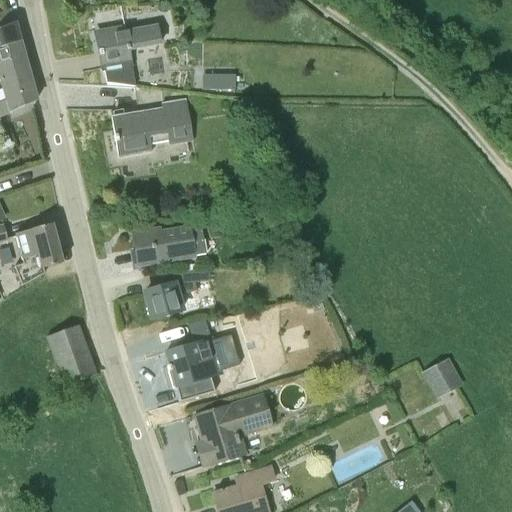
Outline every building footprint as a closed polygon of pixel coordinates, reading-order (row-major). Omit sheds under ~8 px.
[(92,14),(95,29),(121,25),(118,9),(92,14)] [(0,65),(23,58),(19,41),(18,41),(15,29),(13,24),(13,25),(9,10),(0,12),(0,65)] [(106,84),(134,87),(131,65),(132,65),(130,52),(161,46),(157,26),(96,38),(96,36),(95,36),(99,57),(100,56),(106,84)] [(31,79),(29,79),(23,58),(0,65),(0,116),(37,100),(31,79)] [(218,76),(218,91),(235,91),(235,76),(218,76)] [(112,119),(112,118),(110,118),(114,136),(113,136),(114,142),(115,142),(118,158),(119,158),(118,157),(151,151),(149,137),(167,134),(169,146),(193,142),(186,102),(162,106),(160,91),(134,87),(139,114),(112,119)] [(247,113),(246,100),(233,101),(234,114),(247,113)] [(42,269),(62,264),(51,225),(14,235),(20,257),(21,261),(23,266),(15,269),(21,287),(44,274),(42,269)] [(131,234),(137,267),(196,257),(195,256),(206,254),(203,241),(193,242),(190,227),(161,232),(161,229),(131,234)] [(293,269),(296,279),(306,275),(302,265),(293,269)] [(168,274),(170,286),(144,293),(151,320),(183,310),(179,296),(186,294),(197,292),(195,283),(210,282),(209,270),(195,272),(187,272),(168,274)] [(63,385),(76,380),(95,374),(78,326),(46,338),(63,385)] [(179,403),(214,393),(210,380),(223,376),(212,339),(164,353),(168,366),(166,367),(168,372),(170,371),(179,403)] [(368,377),(366,359),(348,362),(350,379),(368,377)] [(448,360),(421,374),(425,383),(437,377),(446,395),(462,386),(448,360)] [(202,468),(246,455),(241,438),(273,428),(263,396),(204,413),(208,425),(191,430),(195,445),(202,467),(202,468)] [(235,479),(238,487),(222,492),(221,490),(215,491),(216,494),(212,495),(216,511),(269,511),(262,487),(275,483),(270,468),(255,473),(235,479)] [(419,511),(412,503),(400,511),(419,511)]
